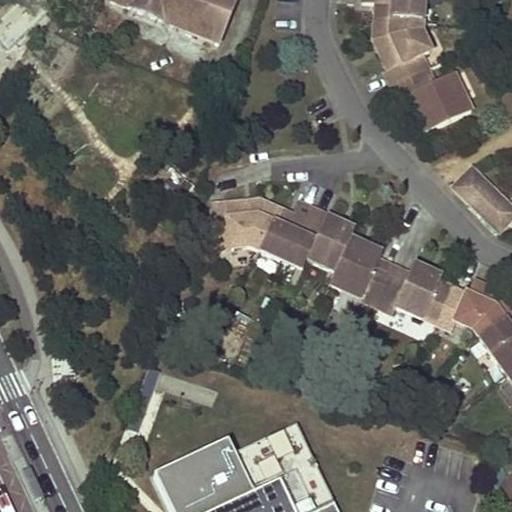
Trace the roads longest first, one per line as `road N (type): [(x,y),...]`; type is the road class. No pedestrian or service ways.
road 1 (residential): [(318,0),(318,31),(350,106),(472,241),(511,266)]
road 2 (secondary): [(68,511),(0,369)]
